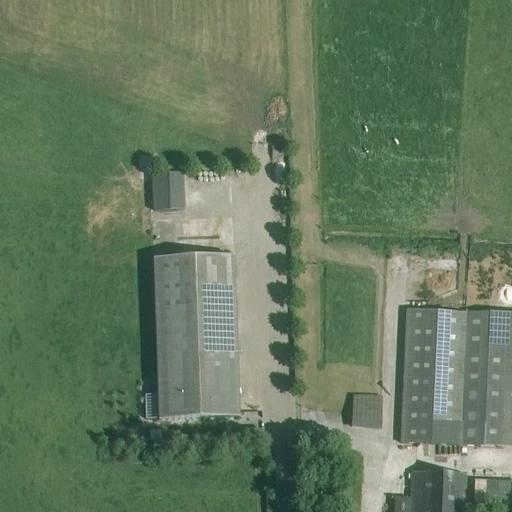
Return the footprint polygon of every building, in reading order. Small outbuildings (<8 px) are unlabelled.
[(184,212),(183,175),(152,176),(153,213),(184,212)] [(158,422),(239,419),(233,259),(153,262),(158,422)] [(511,314),(405,311),(400,444),(511,447),(511,314)] [(265,418),(264,395),(241,396),(242,418),(265,418)] [(382,399),(351,397),(349,430),(380,432),(382,399)] [(264,418),(244,419),(245,440),(266,439),(264,418)] [(463,511),(465,477),(412,474),(410,511),(463,511)] [(473,506),(511,508),(511,483),(474,482),(473,506)]
